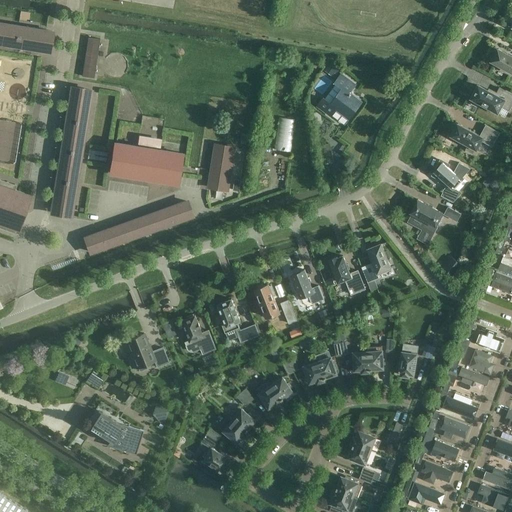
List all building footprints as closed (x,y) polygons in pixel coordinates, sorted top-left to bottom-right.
[(5,23),(1,44),(45,51),(48,31),(5,23)] [(88,37),(82,76),(94,78),(100,39),(88,37)] [(493,58),(491,61),(500,66),(499,68),(506,71),(507,69),(511,72),(511,56),(498,49),(496,52),(494,51),(491,57),(493,58)] [(324,98),(318,106),(330,115),(336,108),(349,117),(353,111),(351,109),(359,100),(349,92),(354,85),(342,75),(335,83),(343,89),(332,104),(324,98)] [(478,85),(471,98),(489,108),(488,110),(495,114),(496,111),(498,112),(501,106),(509,110),(511,104),(511,94),(500,88),(496,95),(478,85)] [(70,92),(51,209),(71,212),(91,95),(70,92)] [(279,117),(274,149),(291,151),(295,120),(279,117)] [(457,123),(457,124),(455,123),(451,129),(453,130),(451,136),(468,145),(466,150),(473,154),(475,149),(477,150),(482,141),(492,147),(500,132),(486,125),(480,135),(457,123)] [(503,133),(499,141),(506,145),(510,137),(503,133)] [(152,180),(176,184),(181,154),(157,150),(159,140),(141,137),(139,147),(115,143),(111,173),(135,177),(135,172),(153,175),(152,180)] [(235,148),(215,145),(208,186),(229,189),(235,148)] [(459,163),(453,172),(447,167),(449,165),(441,160),(438,165),(439,167),(436,170),(435,170),(432,175),(440,179),(439,181),(446,185),(445,187),(442,191),(440,195),(439,194),(439,195),(454,203),(455,203),(452,202),(461,193),(455,188),(461,180),(460,180),(470,169),(459,163)] [(0,179),(0,228),(16,234),(29,195),(14,190),(16,185),(0,179)] [(418,199),(411,212),(427,221),(424,227),(434,232),(438,226),(436,225),(443,213),(418,199)] [(100,232),(86,238),(87,241),(87,242),(89,248),(91,252),(191,216),(190,212),(188,206),(187,206),(186,202),(171,207),(100,232)] [(457,221),(461,214),(448,207),(444,214),(457,221)] [(507,236),(511,225),(507,223),(502,234),(507,236)] [(498,245),(503,247),(507,237),(502,235),(500,239),(498,245)] [(378,273),(379,272),(391,268),(387,259),(390,259),(387,251),(385,252),(381,244),(368,249),(374,264),(363,268),(362,267),(368,282),(380,277),(378,273)] [(350,273),(350,272),(343,256),(338,258),(337,257),(330,260),(339,282),(345,279),(351,294),(365,289),(358,270),(350,273)] [(511,259),(503,256),(498,269),(511,274),(511,259)] [(494,270),(489,267),(483,283),(489,285),(494,270)] [(292,275),(295,282),(292,283),(295,291),(298,290),(301,297),(308,294),(312,303),(324,298),(319,285),(312,288),(305,270),(301,271),(300,270),(295,272),(295,273),(292,275)] [(511,286),(511,278),(496,272),(491,286),(509,292),(511,286)] [(259,288),(256,289),(261,302),(259,303),(261,310),(264,309),(267,317),(271,315),(272,318),(279,315),(278,313),(280,312),(269,284),(265,285),(264,284),(259,287),(259,288)] [(240,330),(240,329),(239,327),(240,327),(238,322),(240,321),(237,312),(236,307),(235,307),(232,298),(218,304),(219,306),(217,307),(221,316),(223,315),(226,322),(222,324),(225,333),(235,329),(240,342),(244,341),(240,330)] [(289,323),(297,320),(289,300),(281,303),(289,323)] [(216,348),(209,330),(202,333),(195,315),(194,316),(194,314),(187,316),(188,318),(182,320),(190,340),(185,342),(187,345),(188,347),(189,349),(191,351),(193,351),(195,351),(197,350),(201,349),(203,354),(216,348)] [(468,322),(462,338),(470,341),(476,325),(468,322)] [(240,330),(244,341),(260,335),(255,324),(240,329),(240,330)] [(504,339),(481,330),(476,343),(499,351),(504,339)] [(151,352),(144,333),(125,341),(126,344),(124,344),(127,352),(129,351),(136,368),(138,368),(139,371),(147,368),(145,365),(154,361),(157,367),(168,363),(162,348),(151,352)] [(464,357),(470,341),(462,338),(456,354),(464,357)] [(340,343),(343,355),(348,354),(346,342),(340,343)] [(343,355),(340,343),(334,344),(337,356),(343,355)] [(427,344),(422,355),(428,357),(433,346),(427,344)] [(368,347),(369,372),(370,372),(369,369),(372,369),(383,368),(383,364),(385,363),(384,359),(383,359),(382,346),(368,347)] [(369,372),(368,347),(367,347),(367,352),(354,352),(355,370),(362,369),(362,372),(369,372)] [(476,349),(473,356),(470,366),(491,374),(494,364),(490,362),(492,356),(476,349)] [(409,374),(414,374),(414,369),(416,370),(417,364),(415,364),(417,354),(403,352),(401,362),(398,362),(397,369),(399,370),(399,372),(402,373),(401,375),(409,376),(409,374)] [(318,361),(324,380),(325,380),(324,378),(326,378),(326,377),(337,373),(335,369),(337,369),(336,364),(334,365),(331,357),(318,361)] [(288,361),(294,372),(299,369),(293,358),(288,361)] [(294,372),(288,361),(283,363),(288,374),(294,372)] [(318,361),(304,366),(310,383),(317,380),(318,383),(324,380),(318,361)] [(445,383),(450,385),(453,386),(459,370),(457,369),(456,369),(451,367),(452,367),(451,367),(445,383)] [(489,377),(462,367),(459,374),(464,376),(462,381),(471,384),(473,380),(486,385),(489,377)] [(55,381),(65,385),(68,376),(58,372),(55,381)] [(268,381),(282,402),(283,401),(281,400),(284,398),(283,398),(293,391),(290,388),(291,387),(289,383),(288,384),(283,377),(271,385),(268,381)] [(268,381),(256,389),(269,408),(275,403),(277,405),(282,402),(268,381)] [(242,392),(250,402),(255,398),(246,388),(242,392)] [(448,392),(443,390),(442,390),(436,406),(442,408),(448,392)] [(250,402),(242,392),(237,396),(246,406),(250,402)] [(447,396),(443,407),(474,418),(478,408),(470,405),(472,400),(455,393),(453,399),(447,396)] [(85,426),(121,448),(121,449),(136,454),(143,430),(121,423),(120,425),(113,420),(118,413),(100,401),(85,426)] [(168,412),(161,403),(156,404),(153,414),(159,423),(164,422),(168,412)] [(229,416),(248,432),(249,432),(247,431),(249,429),(248,429),(255,420),(252,417),(253,416),(250,413),(249,414),(238,405),(229,416)] [(248,432),(229,416),(229,417),(233,420),(224,430),(237,442),(242,436),(244,438),(248,432)] [(445,416),(440,428),(445,430),(443,435),(451,438),(453,433),(465,437),(469,426),(445,416)] [(438,420),(437,420),(432,418),(428,427),(435,429),(438,420)] [(397,423),(392,434),(398,436),(402,425),(397,423)] [(207,433),(218,440),(221,435),(210,428),(207,433)] [(370,450),(376,437),(359,430),(356,437),(354,436),(352,443),(370,450)] [(218,440),(207,433),(204,438),(215,445),(218,440)] [(426,452),(433,436),(426,434),(420,449),(426,452)] [(511,444),(498,439),(494,449),(511,455),(511,459),(511,460),(511,459),(511,444)] [(441,455),(454,460),(459,449),(436,440),(432,452),(437,454),(436,457),(440,458),(441,455)] [(370,450),(352,443),(351,443),(353,444),(352,446),(353,447),(349,457),(353,459),(353,460),(357,462),(357,460),(365,463),(370,450)] [(222,471),(223,469),(226,470),(230,464),(228,462),(230,459),(225,456),(226,455),(222,452),(221,453),(212,448),(211,449),(208,447),(202,456),(206,458),(204,460),(214,466),(212,468),(219,472),(220,470),(222,471)] [(426,461),(422,471),(426,472),(425,476),(431,479),(432,475),(449,481),(453,471),(426,461)] [(362,473),(378,479),(380,474),(364,467),(362,473)] [(409,478),(415,481),(419,472),(412,469),(409,478)] [(511,489),(511,486),(511,474),(501,471),(499,476),(486,471),(483,479),(511,489)] [(362,473),(359,479),(376,485),(378,479),(362,473)] [(334,489),(358,498),(363,484),(350,479),(351,478),(347,476),(346,478),(342,476),(338,487),(337,487),(336,489),(334,488),(334,489)] [(415,481),(409,478),(405,490),(411,492),(415,481)] [(441,503),(445,494),(415,482),(409,498),(421,503),(423,497),(441,503)] [(481,484),(478,492),(485,494),(482,502),(503,510),(508,495),(481,484)] [(359,498),(358,498),(334,489),(332,495),(334,496),(331,503),(333,504),(329,511),(356,511),(357,510),(354,509),(359,498)] [(0,511),(32,511),(0,491),(0,511)]
